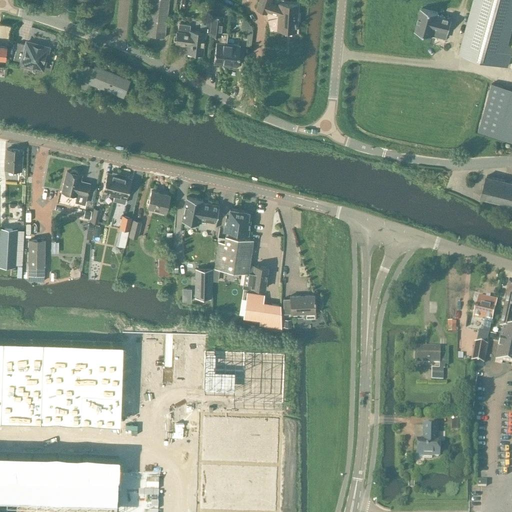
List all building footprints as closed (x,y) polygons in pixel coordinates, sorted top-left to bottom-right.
[(164,38),(168,0),(149,0),(146,36),(164,38)] [(298,20),(298,17),(297,16),(297,6),(279,5),(279,7),(269,3),(269,0),(259,0),(256,10),(266,13),(266,11),(279,15),(278,31),(296,32),(296,21),(298,20)] [(508,66),(511,56),(511,55),(511,54),(511,53),(511,45),(505,44),(511,18),(511,0),(475,0),(461,53),(508,66)] [(421,10),(415,33),(434,38),(437,28),(448,31),(451,19),(440,16),(440,15),(421,10)] [(209,34),(209,35),(219,36),(219,43),(216,43),(213,64),(237,67),(240,46),(226,44),(227,31),(221,30),(222,17),(212,15),(211,21),(209,34)] [(205,33),(209,34),(211,21),(206,21),(204,32),(189,30),(190,25),(178,24),(177,31),(176,31),(175,44),(187,45),(186,52),(202,54),(205,33)] [(46,55),(48,47),(26,41),(25,44),(17,42),(13,59),(21,61),(20,64),(28,66),(28,67),(34,67),(42,69),(45,61),(47,56),(46,55)] [(122,96),(128,82),(94,67),(94,69),(86,66),(78,85),(89,90),(92,83),(122,96)] [(511,89),(492,84),(479,131),(511,141),(511,89)] [(5,168),(13,168),(21,169),(22,150),(6,149),(5,168)] [(81,174),(78,173),(77,173),(77,172),(76,171),(75,171),(75,170),(74,170),(73,170),(72,170),(71,170),(71,171),(70,171),(67,171),(61,191),(76,195),(77,192),(86,194),(89,183),(80,181),(81,174)] [(107,193),(114,195),(119,173),(112,171),(112,173),(107,172),(102,191),(101,196),(105,198),(107,193)] [(119,173),(114,195),(120,196),(121,202),(125,203),(126,197),(131,178),(126,177),(127,175),(119,173)] [(487,176),(481,200),(511,207),(511,181),(511,182),(487,176)] [(147,206),(165,211),(169,195),(152,190),(147,206)] [(198,223),(202,202),(202,200),(203,200),(186,196),(186,197),(182,219),(182,220),(198,223)] [(218,205),(202,202),(198,223),(207,225),(207,227),(214,229),(219,205),(218,205)] [(97,221),(100,210),(93,208),(90,220),(97,221)] [(226,217),(224,230),(227,230),(226,236),(235,237),(239,211),(230,209),(228,217),(226,217)] [(90,219),(92,212),(85,210),(83,217),(90,219)] [(239,211),(235,237),(244,239),(245,233),(248,233),(250,220),(247,220),(249,212),(239,211)] [(128,229),(131,217),(122,215),(119,227),(128,229)] [(141,221),(133,219),(128,236),(137,238),(141,221)] [(19,229),(1,228),(0,239),(0,264),(17,265),(19,229)] [(216,255),(214,267),(245,271),(246,272),(243,285),(252,286),(264,288),(265,283),(267,284),(268,277),(266,277),(268,267),(254,265),(253,267),(249,266),(252,246),(253,240),(244,239),(235,237),(226,236),(225,236),(224,242),(218,241),(216,255)] [(44,252),(38,251),(38,239),(28,239),(28,264),(27,275),(44,275),(44,264),(44,252)] [(168,267),(168,260),(170,260),(170,255),(158,255),(158,275),(168,275),(168,267)] [(150,281),(154,261),(135,258),(134,264),(128,263),(127,269),(133,270),(132,277),(150,281)] [(211,297),(212,269),(196,269),(195,297),(211,297)] [(500,327),(504,328),(510,329),(511,322),(511,281),(510,281),(506,297),(507,297),(500,327)] [(247,292),(243,317),(260,319),(260,324),(268,325),(281,327),(280,305),(272,304),(263,302),(264,295),(247,292)] [(290,298),(283,299),(284,313),(291,312),(291,313),(306,312),(314,312),(314,309),(314,295),(290,296),(290,298)] [(473,318),(485,321),(482,332),(489,334),(491,323),(496,300),(479,296),(473,318)] [(511,365),(511,329),(510,329),(504,328),(496,362),(511,365)] [(127,340),(0,339),(0,413),(127,414),(127,340)] [(471,360),(484,363),(487,347),(480,346),(476,344),(471,360)] [(282,348),(191,348),(191,380),(259,380),(259,392),(282,392),(282,348)] [(417,348),(416,363),(438,363),(439,353),(439,348),(417,348)] [(432,368),(431,380),(443,380),(443,368),(444,368),(444,363),(444,353),(439,353),(438,363),(439,368),(432,368)] [(204,418),(200,511),(273,511),(275,422),(204,418)] [(463,431),(464,421),(452,420),(451,431),(463,431)] [(423,440),(417,440),(417,456),(424,456),(424,458),(431,458),(431,456),(439,456),(439,440),(437,440),(437,425),(423,425),(423,440)] [(125,511),(125,449),(0,448),(0,511),(125,511)]
